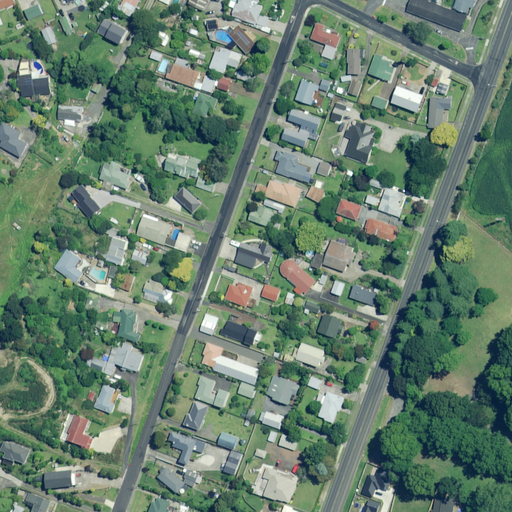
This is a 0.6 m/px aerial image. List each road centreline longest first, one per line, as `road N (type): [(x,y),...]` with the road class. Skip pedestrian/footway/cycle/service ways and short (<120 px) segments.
road 1 (residential): [(117,511),(301,0)]
road 2 (primary): [(487,81),(331,511)]
road 3 (tertiary): [(487,81),(325,0)]
